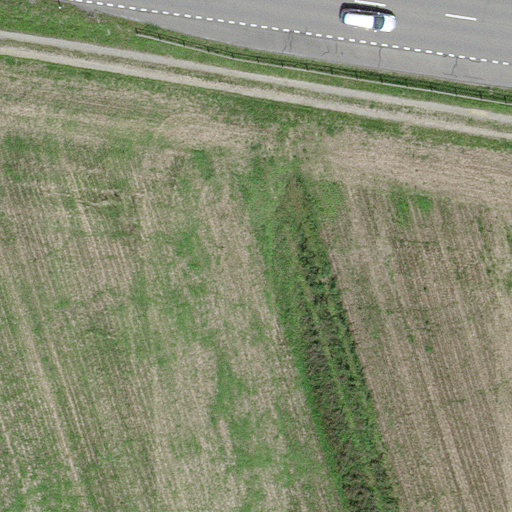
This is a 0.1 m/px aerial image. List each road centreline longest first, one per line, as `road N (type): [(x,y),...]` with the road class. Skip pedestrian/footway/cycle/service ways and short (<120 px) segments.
road 1 (track): [(0,56),(316,95),(511,134)]
road 2 (primary): [(511,34),(279,0)]
